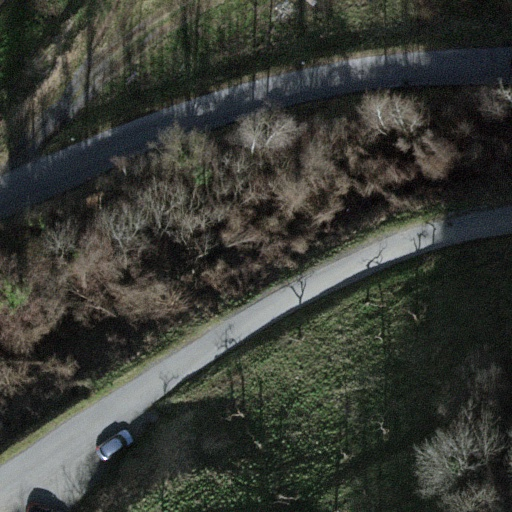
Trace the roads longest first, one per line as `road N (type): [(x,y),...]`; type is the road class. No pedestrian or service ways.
road 1 (track): [(0,484),(95,416),(345,264),(431,230),(511,217)]
road 2 (unclassified): [(0,194),(295,79),(416,60),(511,61)]
